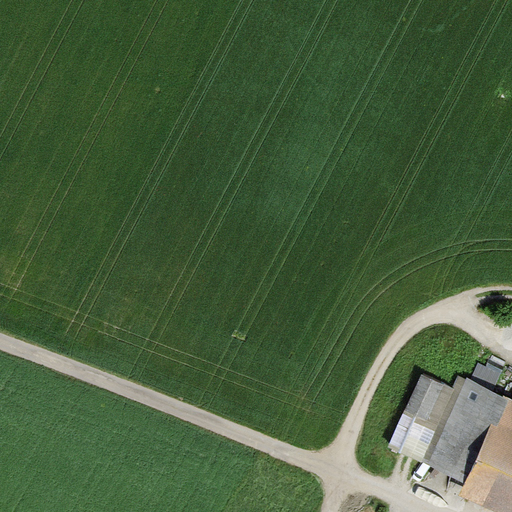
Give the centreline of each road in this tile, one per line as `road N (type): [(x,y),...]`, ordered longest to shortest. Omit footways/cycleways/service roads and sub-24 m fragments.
road 1 (track): [(446,511),(332,470),(382,360),(414,323),(472,315),(511,333)]
road 2 (track): [(0,340),(332,470)]
